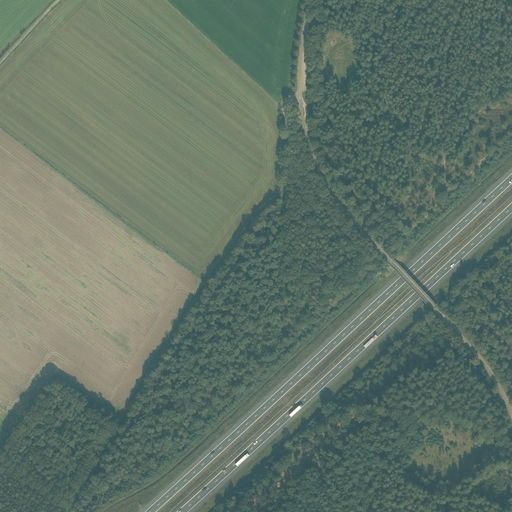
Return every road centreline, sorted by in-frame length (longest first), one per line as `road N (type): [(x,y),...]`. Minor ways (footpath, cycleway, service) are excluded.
road 1 (motorway): [(511,178),(150,511)]
road 2 (motorway): [(182,511),(511,207)]
road 3 (unclassified): [(511,419),(481,360),(325,184),(298,94)]
road 4 (track): [(292,166),(160,354),(100,460)]
road 5 (track): [(391,463),(401,432),(393,402),(397,392),(420,384),(468,401),(497,448),(511,455)]
road 6 (track): [(431,71),(448,194)]
